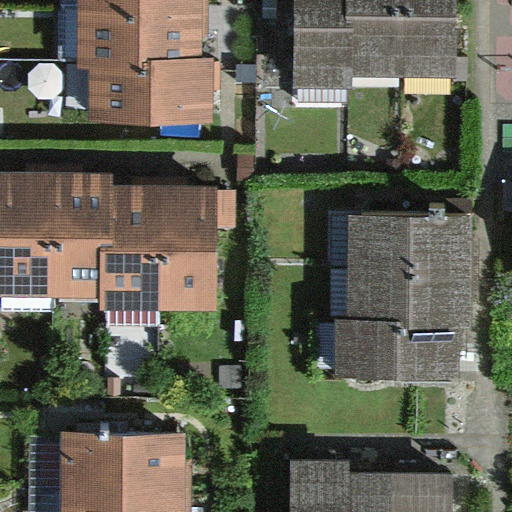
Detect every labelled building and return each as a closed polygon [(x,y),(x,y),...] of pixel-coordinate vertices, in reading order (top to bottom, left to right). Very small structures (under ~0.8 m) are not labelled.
[(293,0),(294,88),(352,88),(352,78),(352,24),(347,24),(346,0),(293,0)] [(352,24),(352,78),(401,78),(401,0),(346,0),(347,24),(352,24)] [(455,0),(401,0),(401,78),(456,78),(455,0)] [(144,59),(201,58),(202,7),(78,6),(77,66),(91,66),(144,66),(144,59)] [(144,66),(91,66),(91,118),(211,118),(211,58),(201,58),(144,59),(144,66)] [(0,171),(0,296),(51,297),(50,171),(0,171)] [(113,172),(50,171),(51,297),(100,296),(101,246),(112,246),(112,182),(113,172)] [(100,296),(99,308),(160,309),(163,183),(112,182),(112,246),(101,246),(100,296)] [(215,184),(163,183),(160,309),(214,307),(215,184)] [(351,217),(351,269),(471,268),(470,216),(351,217)] [(473,328),(471,268),(351,269),(351,320),(405,320),(405,328),(461,328),(473,328)] [(338,379),(460,379),(461,328),(405,328),(405,320),(351,320),(338,321),(338,379)] [(64,487),(184,488),(184,437),(65,436),(64,487)] [(291,511),(348,511),(349,474),(348,460),(291,460),(291,511)] [(395,511),(396,474),(349,474),(348,511),(395,511)] [(452,511),(453,474),(396,474),(395,511),(452,511)] [(183,511),(184,488),(64,487),(63,511),(183,511)]
